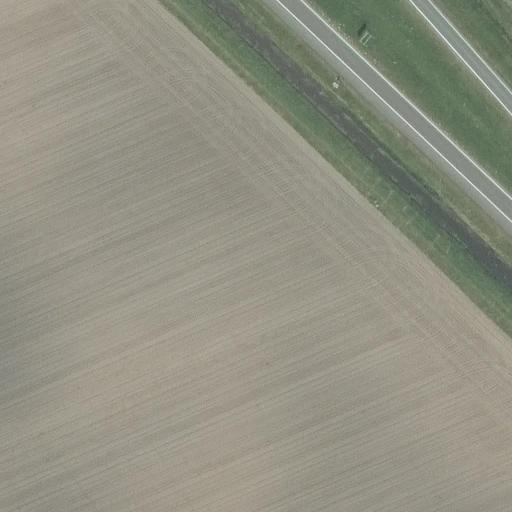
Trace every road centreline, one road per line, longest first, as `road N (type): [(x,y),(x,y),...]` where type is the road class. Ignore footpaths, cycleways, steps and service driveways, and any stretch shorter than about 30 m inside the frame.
road 1 (trunk): [(287,0),(511,211)]
road 2 (trunk): [(511,102),(422,0)]
